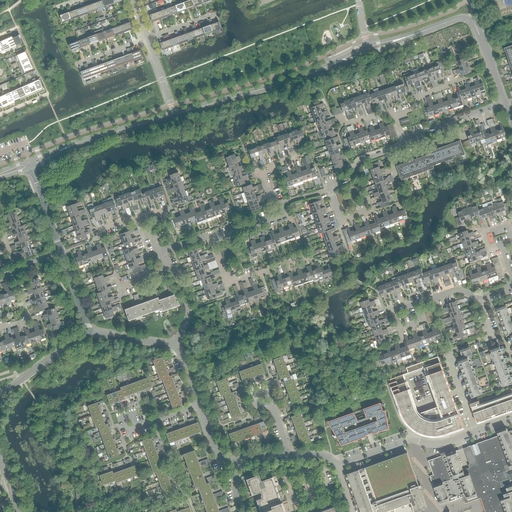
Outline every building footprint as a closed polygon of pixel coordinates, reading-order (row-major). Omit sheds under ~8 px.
[(102,0),(94,3),(96,10),(104,6),(102,0)] [(191,0),(190,0),(183,3),(185,9),(194,6),(191,0)] [(94,3),(85,6),(87,13),(96,10),(94,3)] [(183,3),(174,6),(177,12),(185,9),(183,3)] [(85,6),(77,10),(79,16),(87,13),(85,6)] [(174,6),(166,9),(168,15),(177,12),(174,6)] [(166,9),(157,12),(159,18),(168,15),(166,9)] [(77,10),(68,13),(70,19),(79,16),(77,10)] [(151,21),(159,18),(157,12),(149,15),(151,21)] [(62,22),(70,19),(68,13),(60,16),(62,22)] [(129,22),(121,25),(123,32),(132,28),(129,22)] [(219,22),(210,25),(212,31),(221,28),(219,22)] [(112,28),(115,35),(123,32),(121,25),(112,28)] [(202,28),(204,34),(212,31),(210,25),(202,28)] [(112,28),(104,32),(106,38),(115,35),(112,28)] [(202,28),(193,31),(195,37),(204,34),(202,28)] [(193,31),(185,34),(187,40),(195,37),(193,31)] [(104,32),(95,35),(98,41),(106,38),(104,32)] [(185,34),(176,37),(178,43),(187,40),(185,34)] [(17,35),(12,37),(16,45),(21,42),(17,35)] [(95,35),(87,38),(89,44),(98,41),(95,35)] [(10,47),(16,45),(12,37),(7,39),(10,47)] [(176,37),(168,40),(170,46),(178,43),(176,37)] [(72,50),(81,47),(78,41),(77,38),(68,41),(69,44),(70,44),(72,50)] [(87,38),(78,41),(81,47),(89,44),(87,38)] [(10,47),(7,39),(2,42),(5,50),(10,47)] [(161,49),(170,46),(168,40),(159,43),(161,49)] [(140,50),(131,54),(133,60),(134,60),(134,62),(143,59),(140,50)] [(17,62),(28,58),(25,51),(14,56),(17,62)] [(123,57),(125,63),(133,60),(131,54),(123,57)] [(125,63),(123,57),(114,60),(116,66),(125,63)] [(20,68),(30,63),(28,58),(17,62),(20,68)] [(458,66),(467,63),(466,58),(452,63),(453,65),(457,64),(458,66)] [(114,60),(106,63),(108,69),(116,66),(114,60)] [(433,67),(437,80),(439,80),(438,75),(441,74),(440,73),(443,72),(444,71),(441,64),(441,63),(440,63),(440,62),(439,62),(438,62),(437,62),(436,62),(436,63),(435,63),(435,64),(434,65),(434,66),(433,67)] [(30,63),(20,68),(22,74),(33,69),(30,63)] [(108,69),(106,63),(97,66),(99,72),(108,69)] [(469,68),(467,63),(458,66),(459,69),(455,70),(454,71),(454,73),(456,73),(469,68)] [(99,72),(97,66),(89,69),(91,75),(99,72)] [(437,80),(433,67),(428,69),(431,77),(434,77),(435,81),(437,80)] [(82,78),(91,75),(89,69),(80,72),(82,78)] [(423,70),(418,72),(421,81),(424,80),(425,84),(428,84),(423,70)] [(409,85),(412,84),(409,75),(408,75),(407,73),(403,75),(408,91),(411,90),(409,85)] [(418,87),(413,74),(409,75),(412,84),(414,83),(416,88),(418,87)] [(39,80),(33,83),(37,91),(43,88),(39,80)] [(476,86),(473,87),(476,96),(481,95),(476,81),(474,82),(476,86)] [(478,81),(476,81),(481,95),(486,93),(483,83),(480,84),(478,81)] [(31,93),(37,91),(33,83),(27,85),(31,93)] [(408,96),(403,83),(398,85),(401,94),(404,93),(405,97),(408,96)] [(469,84),(467,85),(471,98),(476,96),(473,87),(470,88),(469,84)] [(27,85),(22,88),(25,96),(31,93),(27,85)] [(398,100),(393,87),(388,88),(392,97),(394,96),(396,101),(398,100)] [(461,91),(459,87),(457,88),(458,92),(459,92),(462,101),(464,105),(462,101),(467,100),(463,90),(461,91)] [(19,98),(25,96),(22,88),(16,90),(19,98)] [(8,104),(14,101),(10,93),(9,90),(3,93),(4,96),(8,104)] [(16,90),(10,93),(14,101),(19,98),(16,90)] [(384,90),(379,92),(382,100),(384,99),(386,104),(388,103),(384,90)] [(368,92),(363,94),(368,108),(370,107),(368,102),(371,101),(369,95),(368,92)] [(458,98),(455,99),(458,107),(464,105),(462,101),(459,92),(458,92),(456,93),(458,98)] [(374,93),(369,95),(371,101),(372,104),(375,103),(377,108),(379,107),(374,93)] [(363,94),(358,96),(361,105),(364,104),(366,108),(368,108),(363,94)] [(451,95),(449,96),(454,109),(458,107),(455,99),(453,99),(451,95)] [(354,98),(349,99),(352,108),(354,107),(356,112),(358,111),(354,98)] [(449,111),(446,102),(443,103),(442,98),(439,99),(444,112),(449,111)] [(339,103),(340,107),(342,111),(345,110),(347,115),(349,114),(344,101),(339,103)] [(439,114),(436,106),(434,106),(432,102),(430,103),(434,116),(439,114)] [(311,113),(320,110),(319,107),(324,105),(323,103),(317,105),(316,103),(308,106),(309,108),(310,108),(311,113)] [(321,112),(320,110),(311,113),(313,118),(326,113),(325,111),(321,112)] [(327,115),(326,113),(313,118),(315,123),(323,120),(322,117),(327,115)] [(388,128),(387,126),(384,127),(382,123),(382,122),(380,123),(385,137),(390,135),(390,134),(389,131),(388,128)] [(318,132),(327,129),(326,126),(331,125),(330,123),(317,127),(318,132)] [(380,129),(377,130),(380,138),(385,137),(380,123),(378,124),(380,129)] [(501,129),(498,130),(501,139),(507,137),(502,124),(500,124),(501,129)] [(373,126),(371,127),(375,140),(380,138),(377,130),(375,131),(373,126)] [(480,131),(477,132),(480,141),(485,139),(482,131),(483,131),(481,126),(478,127),(480,131)] [(494,126),(492,127),(497,140),(501,139),(498,130),(496,131),(494,126)] [(362,127),(360,128),(365,141),(369,140),(370,139),(367,133),(367,131),(364,132),(362,127)] [(370,132),(367,133),(370,139),(369,140),(370,142),(375,140),(371,127),(368,128),(370,132)] [(300,129),(295,131),(300,144),(302,143),(300,139),(303,138),(302,134),(305,133),(304,130),(303,128),(300,129)] [(334,135),(333,133),(332,130),(328,132),(327,129),(318,132),(317,133),(319,140),(334,135)] [(473,129),(471,130),(475,143),(480,141),(477,132),(475,133),(473,129)] [(286,134),(285,134),(290,147),(292,147),(290,142),(293,141),(290,132),(290,130),(285,132),(286,134)] [(485,130),(483,131),(482,131),(485,139),(487,144),(492,142),(489,133),(486,134),(485,130)] [(297,145),(300,144),(295,131),(290,132),(293,141),(296,140),(297,145)] [(352,131),(350,132),(355,145),(360,143),(357,134),(354,135),(352,131)] [(345,148),(350,147),(355,145),(350,132),(348,132),(350,137),(342,140),(345,148)] [(285,134),(280,136),(284,145),(286,144),(288,148),(290,147),(285,134)] [(326,146),(335,143),(334,141),(338,139),(337,136),(335,137),(334,135),(324,139),(325,141),(324,141),(326,146)] [(281,146),(284,145),(280,136),(275,137),(277,140),(280,151),(281,150),(282,150),(281,146)] [(272,142),(275,150),(278,149),(279,154),(281,153),(281,150),(280,151),(277,140),(275,137),(271,139),(272,142)] [(448,145),(444,146),(449,160),(465,154),(461,143),(460,140),(452,143),(450,137),(445,139),(448,145)] [(272,156),(267,143),(262,145),(265,154),(268,153),(269,157),(272,156)] [(433,165),(449,160),(444,146),(436,149),(434,143),(429,144),(431,151),(428,152),(429,154),(433,165)] [(342,148),(341,146),(328,151),(329,156),(338,152),(338,150),(342,148)] [(257,147),(252,148),(256,157),(258,156),(260,161),(262,160),(257,147)] [(254,163),(253,158),(256,157),(252,148),(248,150),(247,148),(245,149),(246,152),(248,151),(252,163),(254,163)] [(421,157),(419,151),(414,153),(416,159),(412,160),(417,174),(434,168),(433,165),(429,154),(421,157)] [(339,155),(338,152),(329,156),(331,160),(344,156),(344,154),(339,155)] [(225,158),(228,167),(237,164),(236,161),(241,160),(239,156),(235,157),(234,154),(225,158)] [(345,158),(344,156),(331,160),(333,165),(342,162),(341,159),(345,158)] [(417,174),(412,160),(405,163),(402,157),(398,158),(400,165),(396,166),(401,180),(417,174)] [(343,164),(342,162),(333,165),(335,170),(346,166),(348,166),(347,163),(343,164)] [(371,175),(384,170),(383,168),(379,170),(377,162),(368,166),(371,175)] [(238,167),(237,164),(228,167),(227,168),(226,169),(227,172),(228,173),(229,173),(228,173),(244,168),(243,165),(238,167)] [(309,164),(307,165),(312,178),(317,176),(316,174),(313,167),(311,168),(309,164)] [(305,165),(306,170),(304,171),(307,180),(312,178),(307,165),(305,165)] [(299,167),(297,168),(302,181),(307,180),(304,171),(301,172),(299,167)] [(244,169),(244,168),(228,173),(228,174),(229,177),(230,178),(232,177),(241,174),(240,171),(244,169)] [(297,173),(294,174),(297,183),(302,181),(297,168),(295,169),(297,173)] [(381,174),(385,172),(384,170),(371,175),(373,180),(382,176),(381,174)] [(293,187),(292,185),(288,171),(286,172),(287,177),(284,178),(287,187),(288,188),(293,187)] [(290,171),(288,171),(292,185),(297,183),(294,174),(291,175),(290,171)] [(170,178),(165,180),(166,182),(179,177),(178,172),(169,175),(170,178)] [(242,176),(241,174),(232,177),(233,182),(247,177),(246,175),(242,176)] [(181,182),(179,177),(166,182),(167,184),(171,182),(172,185),(181,182)] [(248,179),(247,177),(233,182),(235,187),(244,184),(243,180),(248,179)] [(389,182),(388,180),(375,184),(376,189),(385,186),(384,183),(389,182)] [(183,186),(181,182),(172,185),(173,188),(170,189),(169,189),(169,190),(169,191),(183,186)] [(244,193),(257,188),(256,186),(252,187),(251,185),(242,188),(244,193)] [(160,186),(155,188),(160,201),(162,201),(161,196),(164,195),(160,186)] [(185,191),(183,186),(169,191),(170,193),(175,192),(176,194),(185,191)] [(387,191),(385,186),(376,189),(377,192),(373,193),(374,196),(387,191)] [(139,188),(134,190),(137,199),(140,198),(142,203),(144,202),(141,193),(139,188)] [(155,188),(150,190),(154,199),(156,198),(158,202),(160,201),(155,188)] [(258,190),(257,188),(244,193),(246,198),(254,194),(253,192),(258,190)] [(150,190),(146,191),(151,205),(153,204),(151,200),(154,199),(150,190)] [(146,191),(141,193),(144,202),(147,201),(148,206),(151,205),(146,191)] [(186,196),(185,191),(176,194),(177,197),(172,199),(173,201),(186,196)] [(389,196),(387,191),(374,196),(375,198),(379,196),(380,199),(389,196)] [(129,192),(125,194),(128,203),(131,202),(132,206),(134,205),(129,192)] [(122,210),(124,209),(120,195),(115,197),(116,199),(118,206),(121,205),(122,210)] [(188,201),(186,196),(173,201),(174,203),(178,201),(179,204),(188,201)] [(391,201),(389,196),(380,199),(381,202),(376,203),(377,205),(391,201)] [(310,209),(318,206),(317,204),(322,202),(320,197),(309,200),(310,204),(308,204),(310,209)] [(222,198),(220,199),(225,213),(230,211),(227,202),(224,203),(222,198)] [(261,200),(260,198),(247,202),(249,207),(258,204),(257,201),(261,200)] [(498,203),(503,216),(505,215),(503,211),(506,210),(508,209),(506,203),(504,204),(502,198),(497,200),(498,203)] [(220,204),(217,205),(220,214),(225,213),(220,199),(218,200),(220,204)] [(113,200),(108,202),(111,211),(114,210),(115,214),(118,213),(117,212),(115,208),(113,200)] [(76,206),(80,204),(79,202),(69,206),(66,207),(68,212),(77,209),(76,206)] [(108,202),(103,204),(108,217),(110,216),(108,212),(111,211),(108,202)] [(213,202),(211,203),(215,216),(220,214),(217,205),(214,206),(213,202)] [(488,206),(493,219),(495,218),(494,215),(496,214),(493,205),(492,202),(487,203),(488,206)] [(211,218),(207,209),(205,210),(203,206),(204,205),(204,203),(200,204),(201,206),(206,219),(211,218)] [(207,209),(211,218),(215,216),(211,203),(209,203),(208,203),(210,208),(207,209)] [(503,216),(498,203),(493,205),(496,214),(499,213),(500,216),(503,216)] [(103,204),(98,205),(101,214),(104,213),(105,218),(108,217),(103,204)] [(259,207),(258,204),(249,207),(251,212),(264,208),(263,205),(259,207)] [(477,205),(472,207),(475,216),(478,215),(479,219),(481,218),(482,218),(479,210),(477,205)] [(201,221),(206,219),(201,206),(199,207),(200,211),(198,212),(201,221)] [(493,219),(488,206),(483,208),(487,217),(489,216),(491,220),(493,219)] [(5,215),(2,216),(3,219),(8,217),(9,219),(17,216),(16,213),(20,212),(18,207),(4,212),(5,215)] [(96,221),(98,220),(93,207),(88,209),(91,218),(94,217),(96,221)] [(191,209),(191,207),(188,208),(190,212),(187,213),(190,222),(195,221),(191,209)] [(475,216),(472,207),(467,208),(472,221),(474,221),(473,217),(475,216)] [(393,214),(390,215),(393,223),(398,222),(394,208),(392,209),(393,214)] [(396,208),(394,208),(398,222),(407,219),(404,211),(401,213),(400,211),(397,212),(396,208)] [(467,208),(462,210),(466,219),(468,219),(470,222),(472,221),(467,208)] [(484,218),(487,217),(483,208),(479,210),(482,218),(481,218),(483,222),(485,222),(484,218)] [(78,211),(77,209),(68,212),(69,217),(83,212),(82,210),(78,211)] [(193,209),(191,209),(195,221),(196,223),(201,221),(198,212),(195,213),(193,209)] [(190,222),(187,213),(184,214),(183,210),(182,210),(181,211),(186,224),(190,222)] [(325,212),(324,210),(312,214),(314,219),(322,216),(321,213),(325,212)] [(466,219),(462,210),(457,212),(459,217),(455,219),(457,226),(461,225),(462,225),(465,224),(463,220),(466,219)] [(389,225),(393,223),(390,215),(388,216),(386,211),(384,212),(389,225)] [(84,214),(83,212),(69,217),(71,221),(80,218),(79,216),(84,214)] [(181,226),(178,217),(175,218),(173,213),(172,214),(171,214),(176,227),(181,226)] [(374,215),(375,218),(379,229),(379,228),(384,227),(381,218),(378,219),(377,214),(374,215)] [(6,226),(19,221),(17,216),(9,219),(10,222),(5,224),(6,226)] [(374,223),(372,224),(375,233),(380,231),(379,228),(379,229),(375,218),(373,219),(374,223)] [(329,221),(328,219),(315,224),(317,229),(325,226),(324,223),(329,221)] [(367,220),(365,221),(370,234),(375,233),(372,224),(369,225),(367,220)] [(21,226),(19,221),(6,226),(7,228),(11,226),(12,229),(15,229),(14,228),(21,226)] [(73,226),(75,231),(84,228),(83,225),(87,224),(86,221),(73,226)] [(291,224),(290,224),(294,237),(299,236),(296,227),(293,228),(291,224)] [(358,224),(356,225),(360,238),(365,236),(362,227),(359,228),(358,224)] [(23,225),(21,226),(14,228),(15,229),(15,231),(11,233),(12,235),(25,230),(23,225)] [(285,241),(290,239),(286,230),(284,231),(282,227),(280,228),(285,241)] [(351,241),(356,240),(352,231),(350,232),(348,227),(346,228),(347,230),(343,231),(348,246),(352,245),(351,241)] [(76,236),(90,231),(89,229),(85,231),(84,228),(75,231),(72,232),(74,237),(76,236)] [(335,230),(334,228),(332,229),(321,232),(321,233),(323,238),(331,235),(330,232),(335,230)] [(121,239),(130,236),(129,233),(134,232),(133,229),(119,234),(121,239)] [(27,235),(25,230),(12,235),(12,237),(17,235),(18,238),(27,235)] [(280,243),(277,234),(274,235),(272,230),(270,231),(271,234),(275,245),(275,244),(280,243)] [(86,235),(91,233),(90,231),(76,236),(78,241),(87,238),(86,235)] [(271,234),(269,235),(270,239),(268,240),(271,249),(276,247),(275,244),(275,245),(271,234)] [(474,236),(473,234),(460,238),(462,243),(470,240),(470,237),(474,236)] [(28,240),(27,235),(18,238),(19,241),(14,242),(15,244),(28,240)] [(123,244),(136,239),(136,237),(131,238),(130,236),(121,239),(123,244)] [(271,249),(268,240),(265,241),(263,236),(261,237),(266,251),(267,253),(271,251),(271,249)] [(338,240),(338,238),(325,242),(326,247),(335,244),(334,241),(338,240)] [(131,247),(134,246),(133,243),(137,241),(136,239),(123,244),(125,249),(131,247)] [(30,244),(28,240),(15,244),(16,247),(20,245),(21,248),(30,244)] [(251,241),(256,254),(261,252),(258,243),(255,244),(254,240),(251,241)] [(257,256),(256,254),(251,241),(250,241),(251,246),(248,247),(248,249),(247,249),(248,254),(250,253),(251,256),(252,256),(252,258),(257,256)] [(478,246),(477,243),(463,248),(465,253),(474,250),(473,247),(478,246)] [(32,249),(30,244),(21,248),(22,250),(18,252),(18,254),(32,249)] [(97,250),(94,251),(98,260),(102,258),(98,244),(95,245),(97,250)] [(99,244),(98,244),(102,258),(107,256),(104,247),(101,248),(100,244),(99,244)] [(336,247),(335,244),(326,247),(328,252),(341,247),(340,245),(336,247)] [(90,247),(88,248),(93,261),(98,260),(94,251),(92,252),(90,247)] [(124,255),(137,250),(137,248),(132,249),(131,247),(125,249),(122,250),(124,255)] [(188,252),(190,257),(198,254),(197,251),(202,250),(201,247),(188,252)] [(342,249),(341,247),(328,252),(330,257),(339,254),(337,251),(342,249)] [(87,253),(85,254),(88,263),(93,261),(88,248),(86,249),(87,253)] [(34,254),(32,249),(18,254),(19,256),(24,255),(25,258),(34,254)] [(126,259),(135,256),(134,254),(138,252),(137,250),(124,255),(126,259)] [(78,267),(83,265),(78,251),(76,252),(78,257),(75,258),(78,267)] [(78,251),(83,265),(88,263),(85,254),(82,255),(81,251),(78,251)] [(480,253),(467,257),(469,262),(477,259),(476,256),(481,255),(480,253)] [(205,257),(191,262),(193,267),(202,264),(201,261),(205,259),(205,257)] [(142,262),(141,260),(128,264),(129,269),(138,266),(137,263),(142,262)] [(456,261),(451,263),(456,276),(458,276),(456,271),(459,270),(456,261)] [(202,264),(193,267),(195,271),(212,265),(211,263),(203,266),(202,264)] [(319,268),(318,263),(315,264),(317,269),(314,270),(317,278),(322,277),(323,277),(319,268)] [(451,263),(446,265),(449,273),(452,273),(454,277),(456,276),(451,263)] [(498,275),(497,273),(496,270),(495,267),(494,266),(492,267),(490,263),(488,264),(493,277),(498,275)] [(328,269),(326,270),(329,279),(334,277),(329,264),(327,265),(328,269)] [(487,269),(484,270),(488,279),(493,277),(488,264),(486,264),(487,269)] [(212,265),(195,271),(197,276),(205,273),(204,270),(213,268),(212,265)] [(318,279),(317,278),(314,270),(312,270),(310,266),(308,267),(313,280),(313,281),(315,282),(317,281),(318,279)] [(480,266),(478,267),(483,280),(488,279),(484,270),(482,271),(480,266)] [(319,268),(323,277),(322,277),(324,281),(329,279),(326,270),(323,271),(321,267),(319,268)] [(442,267),(437,268),(440,277),(442,276),(444,281),(446,280),(442,267)] [(298,270),(303,283),(308,282),(305,273),(302,274),(301,269),(298,270)] [(421,269),(415,270),(419,279),(421,278),(423,282),(425,282),(422,274),(422,273),(421,269)] [(432,270),(427,272),(430,280),(433,280),(434,284),(437,283),(432,270)] [(476,283),(478,282),(475,273),(472,274),(471,270),(468,270),(473,284),(476,283)] [(293,285),(289,274),(289,273),(288,271),(286,272),(287,276),(285,277),(288,286),(293,285)] [(411,272),(406,274),(409,282),(411,281),(413,286),(415,285),(411,272)] [(206,276),(205,273),(197,276),(198,281),(201,280),(211,276),(211,274),(206,276)] [(293,285),(294,287),(298,285),(295,276),(293,277),(291,273),(289,273),(289,274),(293,285)] [(283,288),(288,286),(285,277),(282,278),(281,274),(278,275),(283,288)] [(107,276),(103,278),(102,275),(93,278),(95,283),(108,278),(107,276)] [(202,285),(211,282),(210,279),(215,278),(214,275),(211,276),(201,280),(202,285)] [(278,290),(283,288),(278,275),(276,276),(278,280),(275,281),(275,282),(272,283),(274,289),(277,288),(278,290)] [(406,288),(401,275),(396,277),(397,280),(399,286),(402,285),(404,289),(406,288)] [(29,283),(30,286),(39,282),(38,278),(24,282),(25,285),(29,283)] [(96,288),(105,284),(104,282),(109,280),(108,278),(95,283),(96,288)] [(397,280),(392,281),(397,295),(399,294),(397,289),(400,288),(399,286),(397,280)] [(397,295),(392,281),(387,283),(390,292),(393,291),(395,295),(397,295)] [(41,287),(39,282),(30,286),(31,289),(27,290),(28,292),(41,287)] [(106,287),(105,284),(96,288),(98,293),(109,289),(112,288),(111,286),(106,287)] [(170,296),(158,300),(161,309),(162,311),(179,305),(172,285),(167,286),(170,296)] [(206,295),(215,292),(214,289),(218,287),(217,285),(204,290),(206,295)] [(256,285),(254,285),(259,299),(268,295),(264,287),(257,289),(256,285)] [(377,287),(379,291),(380,295),(384,294),(385,299),(387,298),(383,285),(377,287)] [(9,291),(8,287),(6,288),(10,301),(15,299),(12,290),(9,291)] [(43,292),(41,287),(28,292),(29,294),(33,293),(34,295),(43,292)] [(152,299),(141,303),(145,315),(161,309),(158,300),(154,288),(149,290),(152,299)] [(244,289),(249,302),(254,300),(251,291),(248,292),(246,288),(244,289)] [(109,289),(98,293),(96,293),(98,298),(107,295),(106,293),(110,291),(109,289)] [(239,306),(240,305),(244,304),(241,295),(238,296),(237,291),(234,292),(235,295),(236,297),(239,306)] [(31,302),(45,297),(43,292),(34,295),(35,298),(30,300),(31,302)] [(216,294),(215,292),(206,295),(208,300),(221,295),(220,293),(216,294)] [(145,315),(141,303),(137,294),(132,296),(136,305),(124,309),(126,315),(128,321),(145,315)] [(37,305),(46,302),(45,297),(31,302),(32,304),(36,302),(37,305)] [(236,297),(234,298),(235,302),(233,302),(236,312),(241,310),(240,305),(239,306),(236,297)] [(113,299),(99,303),(101,308),(110,305),(109,302),(113,301),(113,299)] [(230,303),(229,299),(227,300),(232,314),(236,312),(233,302),(230,303)] [(227,315),(232,314),(227,300),(225,301),(226,305),(223,306),(227,315)] [(360,303),(361,308),(375,303),(374,301),(369,302),(368,300),(360,303)] [(444,311),(457,306),(455,301),(446,304),(447,307),(443,309),(444,311)] [(48,307),(46,302),(37,305),(38,308),(34,309),(35,312),(48,307)] [(375,305),(375,303),(361,308),(363,312),(372,309),(371,307),(375,305)] [(507,309),(505,304),(495,308),(497,313),(507,309)] [(43,315),(43,317),(57,313),(55,308),(46,311),(47,314),(43,315)] [(116,308),(103,313),(105,318),(114,315),(113,312),(117,310),(116,308)] [(507,309),(497,313),(499,317),(508,314),(507,309)] [(461,316),(459,310),(449,314),(450,317),(447,318),(447,320),(461,316)] [(379,315),(378,312),(365,317),(367,322),(369,321),(375,319),(374,316),(379,315)] [(58,317),(57,313),(43,317),(44,319),(48,318),(49,321),(58,317)] [(510,319),(508,314),(499,317),(501,322),(510,319)] [(46,325),(47,327),(60,322),(58,317),(49,321),(50,323),(46,325)] [(369,321),(371,326),(384,322),(383,319),(379,321),(378,318),(375,319),(369,321)] [(511,323),(510,319),(501,322),(502,327),(511,323)] [(464,325),(462,320),(453,323),(454,326),(450,328),(451,330),(464,325)] [(63,321),(60,322),(47,327),(47,329),(52,328),(53,331),(62,327),(65,326),(63,321)] [(384,322),(371,326),(373,331),(381,328),(380,325),(385,324),(384,322)] [(511,328),(511,323),(502,327),(504,331),(511,328)] [(35,326),(40,339),(45,338),(42,329),(39,330),(37,325),(35,326)] [(466,330),(464,325),(451,330),(452,332),(455,331),(456,333),(466,330)] [(435,326),(433,326),(438,340),(443,338),(440,329),(437,330),(435,326)] [(26,330),(30,343),(35,341),(32,332),(29,333),(28,329),(26,330)] [(426,329),(424,330),(428,343),(433,341),(430,333),(427,334),(426,329)] [(25,335),(22,336),(26,345),(30,343),(26,330),(24,330),(25,335)] [(468,335),(466,330),(456,333),(457,336),(454,337),(454,340),(461,337),(462,340),(468,338),(467,335),(468,335)] [(387,331),(374,336),(376,341),(385,337),(384,335),(388,333),(387,331)] [(26,347),(26,345),(22,336),(20,337),(18,332),(16,333),(21,346),(22,349),(26,347)] [(14,334),(16,338),(13,339),(15,346),(16,348),(17,351),(22,349),(21,346),(16,333),(14,334)] [(413,339),(411,339),(414,348),(419,346),(414,333),(412,334),(413,339)] [(416,333),(414,333),(419,346),(424,345),(421,336),(418,337),(416,333)] [(9,338),(8,334),(5,334),(10,348),(15,346),(13,339),(12,337),(9,338)] [(407,336),(404,337),(406,342),(409,350),(414,348),(411,339),(408,340),(407,336)] [(379,346),(379,345),(391,341),(390,339),(386,340),(385,337),(376,341),(374,342),(376,348),(379,346)] [(396,345),(401,358),(406,356),(403,348),(400,349),(398,344),(396,345)] [(506,366),(505,361),(507,360),(507,359),(508,359),(507,356),(503,357),(501,352),(504,351),(504,350),(505,349),(504,346),(501,347),(502,348),(500,348),(499,345),(489,349),(491,352),(485,354),(484,351),(479,352),(481,358),(491,354),(494,362),(492,363),(493,366),(495,365),(497,371),(495,372),(496,375),(498,374),(501,381),(498,381),(499,383),(500,385),(502,384),(503,387),(511,383),(511,382),(511,380),(511,379),(511,374),(510,376),(508,371),(511,370),(510,369),(511,368),(510,365),(506,366)] [(461,354),(470,351),(469,346),(459,349),(461,354)] [(387,363),(392,362),(387,348),(385,349),(386,354),(384,355),(379,357),(382,364),(387,363)] [(389,348),(387,348),(392,362),(396,360),(393,351),(391,352),(389,348)] [(472,355),(470,351),(461,354),(462,358),(462,359),(467,357),(472,355)] [(273,363),(273,365),(284,362),(282,356),(272,360),(274,363),(273,363)] [(152,360),(154,365),(164,362),(164,360),(163,360),(162,357),(152,360)] [(391,383),(390,383),(402,419),(404,423),(407,426),(410,429),(411,429),(411,430),(412,430),(412,431),(413,431),(414,432),(415,432),(415,433),(416,433),(417,433),(417,434),(418,434),(419,434),(419,435),(420,435),(421,435),(422,436),(423,436),(424,436),(425,436),(425,437),(426,437),(427,437),(428,437),(429,437),(430,437),(433,438),(434,438),(435,438),(436,438),(437,438),(437,437),(438,437),(439,437),(440,437),(441,437),(442,437),(443,437),(443,436),(444,436),(445,436),(446,436),(446,435),(447,435),(448,435),(464,429),(457,410),(453,401),(450,392),(438,357),(425,361),(437,397),(439,401),(440,406),(419,414),(404,374),(390,379),(391,383)] [(462,359),(462,358),(457,360),(459,364),(456,365),(456,366),(455,366),(456,369),(460,368),(462,373),(459,374),(460,375),(459,375),(460,379),(464,377),(465,382),(463,383),(463,384),(462,385),(463,388),(467,387),(469,392),(466,393),(466,394),(465,394),(466,397),(467,397),(467,396),(470,395),(471,398),(481,395),(479,391),(481,390),(481,389),(480,387),(478,388),(476,381),(478,381),(477,377),(475,378),(473,372),(475,371),(474,370),(474,368),(473,368),(471,369),(469,362),(471,362),(470,358),(468,359),(467,357),(462,359)] [(164,362),(154,365),(155,370),(165,366),(164,364),(165,363),(164,362)] [(264,374),(261,364),(255,366),(259,376),(263,374),(263,375),(265,375),(264,374)] [(166,369),(165,366),(155,370),(157,375),(168,371),(167,369),(166,369)] [(259,376),(255,366),(250,368),(253,378),(254,378),(259,376)] [(288,371),(286,366),(276,369),(277,372),(276,373),(277,375),(288,371)] [(253,378),(250,368),(244,370),(248,380),(250,379),(250,380),(254,378),(253,378)] [(244,381),(248,380),(244,370),(238,372),(242,382),(243,383),(245,382),(244,381)] [(168,371),(157,375),(159,380),(161,379),(169,376),(168,373),(169,373),(168,371)] [(289,376),(288,371),(277,375),(277,377),(278,376),(279,379),(282,379),(289,376)] [(161,379),(163,384),(174,380),(173,378),(172,378),(171,375),(169,376),(161,379)] [(282,382),(283,384),(294,380),(292,375),(289,376),(282,379),(283,381),(282,382)] [(149,377),(144,379),(148,389),(150,389),(149,388),(152,387),(149,377)] [(144,379),(139,380),(142,390),(145,389),(145,390),(148,389),(144,379)] [(217,387),(228,383),(227,381),(226,382),(225,379),(216,382),(217,387)] [(140,391),(142,390),(139,380),(134,382),(138,393),(140,392),(140,391)] [(174,380),(163,384),(165,389),(175,385),(174,382),(175,382),(174,380)] [(296,387),(294,380),(283,384),(283,386),(284,385),(285,388),(290,387),(291,389),(296,387)] [(138,393),(134,382),(129,384),(133,394),(136,393),(136,394),(138,393)] [(219,392),(229,388),(228,386),(229,385),(228,383),(217,387),(219,392)] [(133,394),(129,384),(124,386),(128,396),(130,396),(130,395),(133,394)] [(176,388),(175,385),(165,389),(166,393),(177,389),(177,388),(176,388)] [(128,396),(124,386),(119,387),(120,390),(121,390),(123,397),(126,396),(126,397),(128,396)] [(287,396),(298,392),(296,387),(291,389),(290,387),(285,388),(287,394),(286,394),(287,396)] [(230,391),(229,388),(219,392),(221,397),(223,396),(232,393),(231,391),(230,391)] [(471,407),(473,413),(477,423),(477,422),(484,420),(492,417),(498,414),(499,415),(507,412),(507,411),(511,409),(511,388),(470,404),(471,407)] [(178,392),(177,389),(166,393),(168,398),(178,395),(177,392),(178,392)] [(121,390),(120,390),(116,392),(120,402),(122,402),(121,401),(124,400),(123,397),(121,390)] [(120,402),(116,392),(111,393),(114,403),(117,402),(118,403),(120,402)] [(223,396),(225,401),(236,397),(235,395),(234,395),(233,392),(232,393),(223,396)] [(300,397),(298,392),(287,396),(288,398),(289,398),(290,401),(300,397)] [(114,403),(111,393),(106,395),(109,405),(110,405),(110,406),(112,405),(112,404),(114,403)] [(178,395),(168,398),(170,403),(181,399),(180,397),(179,398),(178,395)] [(236,397),(225,401),(227,406),(232,404),(233,406),(238,405),(236,399),(236,397)] [(301,402),(300,397),(290,401),(291,403),(290,404),(291,406),(301,402)] [(181,401),(181,399),(170,403),(172,408),(182,404),(181,401)] [(89,411),(100,407),(99,405),(98,405),(97,402),(87,406),(89,411)] [(303,407),(301,402),(291,406),(291,408),(292,407),(293,410),(303,407)] [(380,403),(328,422),(341,445),(367,436),(366,435),(372,433),(372,434),(389,428),(385,410),(383,411),(380,403)] [(232,404),(227,406),(229,413),(240,409),(240,407),(239,408),(238,405),(233,406),(232,404)] [(100,409),(100,407),(89,411),(90,416),(96,414),(97,416),(101,415),(99,409),(100,409)] [(241,411),(240,409),(229,413),(231,418),(241,415),(240,412),(241,411)] [(290,420),(291,422),(302,418),(300,413),(290,417),(291,420),(290,420)] [(93,423),(104,419),(103,417),(103,418),(101,415),(97,416),(96,414),(90,416),(93,423)] [(304,423),(302,418),(291,422),(292,424),(293,424),(294,427),(304,423)] [(104,419),(93,423),(95,428),(97,427),(105,424),(104,422),(105,421),(104,419)] [(194,422),(192,423),(196,434),(201,432),(197,422),(194,423),(194,422)] [(254,436),(262,433),(258,422),(256,423),(256,424),(253,425),(255,430),(252,431),(254,436)] [(258,422),(262,433),(266,432),(267,433),(269,433),(268,431),(267,431),(263,422),(260,423),(260,422),(258,422)] [(97,427),(99,432),(110,428),(109,426),(108,426),(107,423),(105,424),(97,427)] [(190,424),(187,425),(191,435),(196,434),(192,423),(190,424)] [(305,428),(304,423),(294,427),(295,429),(294,430),(295,432),(305,428)] [(186,437),(191,435),(187,425),(185,426),(184,426),(182,426),(186,437)] [(246,428),(249,438),(254,436),(252,431),(255,430),(253,425),(248,427),(247,426),(245,427),(246,428)] [(181,428),(178,429),(179,434),(177,435),(178,440),(186,437),(182,426),(180,427),(181,428)] [(110,428),(99,432),(101,437),(106,435),(107,438),(112,436),(110,430),(111,430),(110,428)] [(245,439),(249,438),(246,428),(243,429),(242,428),(241,429),(245,439)] [(307,433),(305,428),(295,432),(295,434),(296,433),(297,436),(307,433)] [(433,459),(428,461),(430,465),(430,466),(432,470),(431,470),(432,471),(433,475),(430,476),(429,476),(430,477),(431,481),(431,482),(432,482),(433,486),(435,490),(434,490),(435,491),(436,495),(436,496),(437,496),(438,500),(440,504),(439,504),(440,505),(441,505),(444,503),(444,504),(445,503),(449,502),(451,501),(452,501),(455,500),(455,499),(457,499),(458,499),(462,497),(464,500),(465,504),(480,498),(480,499),(482,503),(481,503),(482,503),(483,507),(483,508),(484,508),(485,511),(484,511),(511,511),(511,431),(507,432),(506,430),(506,428),(496,431),(497,433),(498,436),(479,443),(467,447),(463,448),(469,464),(468,465),(467,465),(468,465),(469,468),(466,469),(463,470),(456,451),(459,450),(458,450),(452,452),(452,451),(451,452),(451,453),(445,455),(444,453),(440,454),(441,456),(433,459)] [(172,430),(170,431),(174,442),(178,440),(177,435),(179,434),(178,429),(172,431),(172,430)] [(237,442),(245,439),(241,429),(238,429),(239,430),(236,431),(238,436),(235,437),(237,442)] [(169,443),(174,442),(170,431),(168,432),(165,433),(169,443)] [(232,444),(237,442),(235,437),(238,436),(236,431),(230,433),(230,432),(228,433),(228,434),(232,444)] [(309,437),(307,433),(297,436),(298,439),(297,439),(298,441),(309,437)] [(106,435),(101,437),(103,445),(114,441),(114,439),(113,439),(112,436),(107,438),(106,435)] [(298,441),(299,443),(300,443),(301,446),(311,442),(309,437),(298,441)] [(153,440),(152,441),(151,438),(141,441),(143,446),(154,442),(153,440)] [(114,441),(103,445),(105,449),(115,446),(114,443),(115,443),(114,441)] [(143,446),(145,451),(155,447),(154,445),(155,444),(154,442),(143,446)] [(115,446),(105,449),(107,454),(118,450),(117,448),(116,449),(115,446)] [(155,447),(145,451),(146,456),(157,452),(157,450),(156,450),(155,447)] [(119,452),(118,450),(107,454),(109,459),(119,455),(118,452),(119,452)] [(182,454),(189,471),(200,467),(209,464),(207,459),(198,462),(194,450),(182,454)] [(157,452),(146,456),(148,461),(153,459),(154,462),(159,460),(157,454),(158,454),(157,452)] [(407,453),(365,468),(376,501),(379,500),(381,505),(412,493),(411,488),(419,486),(408,457),(407,453)] [(148,461),(151,468),(162,464),(161,462),(160,463),(159,460),(154,462),(153,459),(148,461)] [(151,468),(153,473),(155,472),(163,469),(162,466),(162,464),(151,468)] [(133,477),(138,475),(135,465),(132,466),(131,465),(129,466),(133,477)] [(133,477),(129,466),(127,467),(128,467),(125,469),(127,474),(124,475),(125,480),(133,477)] [(204,479),(200,467),(189,471),(193,483),(195,482),(197,487),(208,483),(215,480),(213,476),(204,479)] [(165,468),(163,469),(155,472),(157,477),(167,473),(166,471),(167,470),(166,468),(165,469),(165,468)] [(127,474),(125,469),(119,470),(117,470),(121,481),(125,480),(124,475),(127,474)] [(112,473),(112,471),(111,471),(111,470),(109,471),(107,472),(108,477),(105,478),(107,483),(115,481),(112,473)] [(121,481),(117,470),(115,471),(115,472),(112,473),(115,481),(116,483),(121,481)] [(357,470),(356,471),(353,472),(352,472),(347,474),(360,511),(412,511),(426,507),(422,496),(420,491),(412,493),(381,505),(372,508),(359,470),(357,470)] [(107,472),(101,474),(100,474),(99,474),(99,475),(102,485),(107,483),(105,478),(108,477),(107,472)] [(167,473),(157,477),(158,482),(169,478),(169,476),(168,476),(167,473)] [(284,511),(282,505),(280,499),(279,499),(277,492),(276,493),(275,491),(276,490),(272,478),(272,477),(260,481),(258,475),(246,479),(246,480),(251,495),(260,492),(261,495),(260,496),(261,498),(256,500),(257,504),(258,504),(259,506),(258,506),(260,511),(334,511),(333,507),(318,511),(284,511)] [(169,478),(158,482),(160,487),(165,485),(166,488),(171,486),(169,480),(170,480),(169,478)] [(213,495),(208,483),(197,487),(203,503),(214,499),(224,496),(222,491),(213,495)] [(160,487),(163,494),(174,490),(173,489),(172,489),(171,486),(166,488),(165,485),(160,487)] [(173,493),(174,492),(174,490),(163,494),(165,499),(175,496),(173,493)] [(218,511),(214,499),(203,503),(206,511),(229,511),(228,508),(218,511)]
